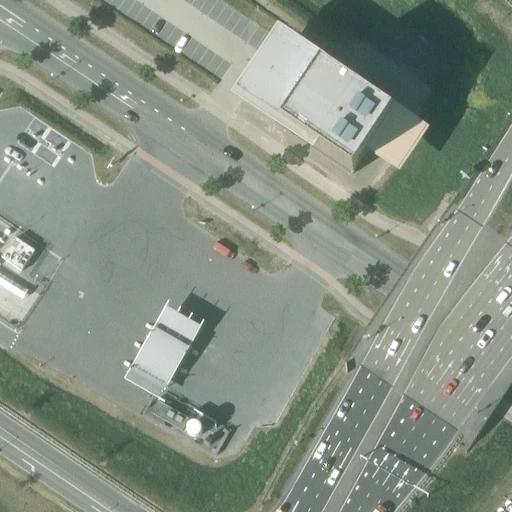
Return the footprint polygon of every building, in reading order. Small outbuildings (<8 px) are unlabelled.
[(357,169),(366,156),(372,160),(399,179),(429,134),(383,103),(379,109),(290,49),(274,38),(235,97),(275,124),(319,153),(352,176),(357,169)] [(1,260),(21,274),(34,254),(14,240),(1,260)] [(152,403),(158,406),(165,394),(199,334),(164,314),(122,386),(152,403)] [(189,421),(158,403),(151,415),(182,433),(189,421)] [(187,433),(188,436),(189,438),(191,440),(193,441),(195,441),(198,440),(200,439),(201,437),(202,435),(202,432),(201,430),(200,428),(198,427),(195,426),(193,426),(191,427),(189,429),(188,431),(187,433)]
